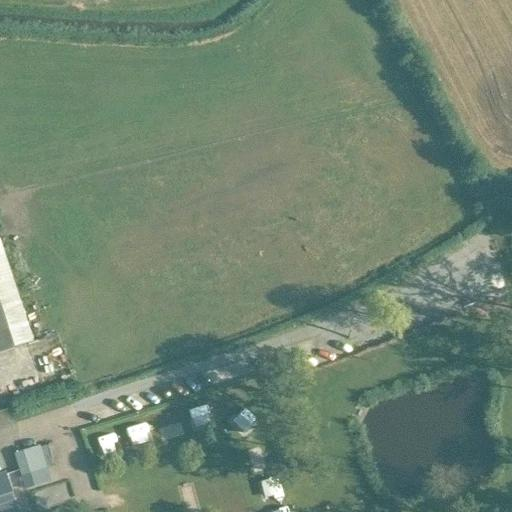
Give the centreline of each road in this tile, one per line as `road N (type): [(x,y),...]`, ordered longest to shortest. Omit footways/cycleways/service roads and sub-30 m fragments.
road 1 (track): [(511,219),(262,346)]
road 2 (unclassified): [(262,346),(0,437)]
road 3 (track): [(191,0),(119,7),(13,0)]
